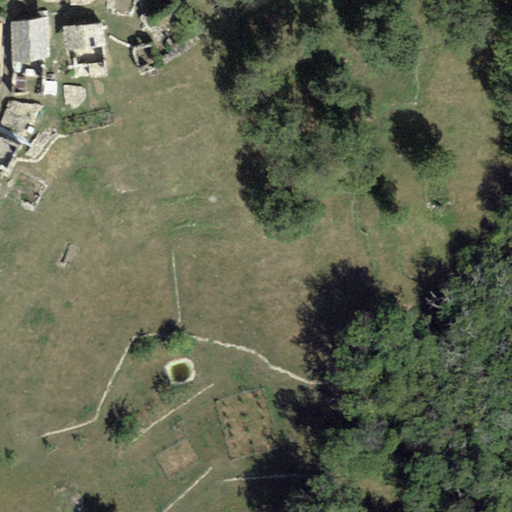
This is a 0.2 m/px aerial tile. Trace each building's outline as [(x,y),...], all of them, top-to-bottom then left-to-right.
[(179,0),(172,0),(142,18),(166,59),(202,38),(179,0)] [(42,21),(10,23),(13,61),(44,59),(42,21)] [(100,25),(66,28),(68,49),(102,46),(100,25)] [(159,62),(153,42),(132,49),(138,69),(159,62)] [(102,46),(68,49),(69,68),(104,65),(102,46)] [(44,77),(44,59),(13,61),(13,75),(44,77)] [(44,95),(44,77),(13,75),(12,95),(44,95)] [(36,107),(10,102),(0,126),(0,167),(8,171),(36,107)]
